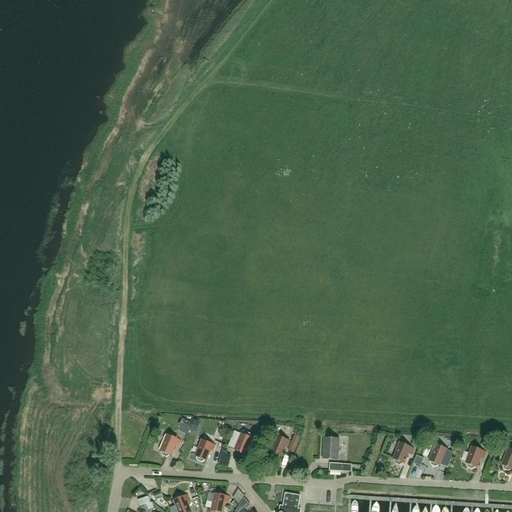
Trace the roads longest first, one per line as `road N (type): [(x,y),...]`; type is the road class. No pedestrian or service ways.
road 1 (track): [(119,471),(128,187),(210,77)]
road 2 (residential): [(242,478),(511,488)]
road 3 (residential): [(112,511),(119,471),(242,478)]
